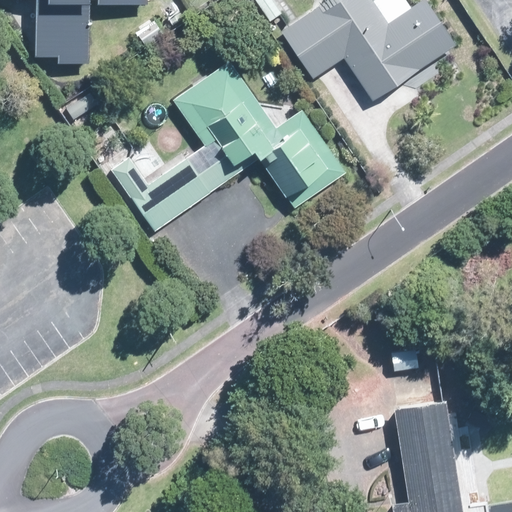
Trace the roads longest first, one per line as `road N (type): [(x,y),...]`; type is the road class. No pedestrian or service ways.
road 1 (residential): [(182,392),(511,159)]
road 2 (residential): [(182,392),(172,447),(155,464),(115,475)]
